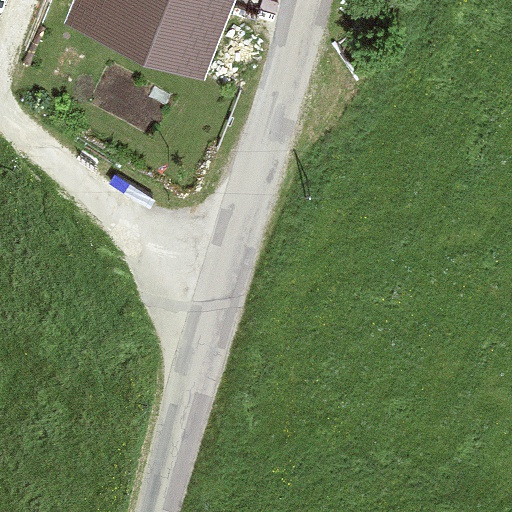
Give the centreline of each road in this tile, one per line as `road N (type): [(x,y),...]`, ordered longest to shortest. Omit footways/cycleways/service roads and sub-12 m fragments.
road 1 (unclassified): [(161,511),(310,0)]
road 2 (track): [(221,305),(0,117)]
